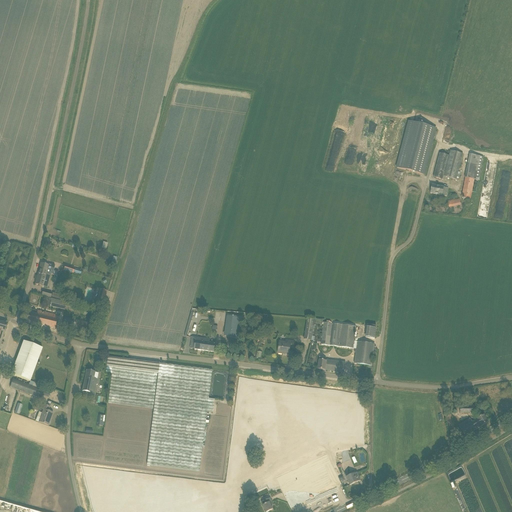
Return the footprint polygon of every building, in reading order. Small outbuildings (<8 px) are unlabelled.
[(409,122),(397,168),(423,175),(435,128),(409,122)] [(444,172),(443,176),(456,180),(463,154),(450,151),(445,172),(444,172)] [(448,156),(440,153),(439,153),(433,177),(442,180),(443,176),(444,172),(448,156)] [(483,157),(481,157),(478,156),(473,180),(478,181),(483,157)] [(473,180),(466,178),(462,198),(470,200),(473,180)] [(448,188),(432,185),(430,193),(447,197),(448,188)] [(461,205),(459,199),(448,201),(449,207),(461,205)] [(35,284),(43,286),(47,288),(51,274),(53,275),(54,271),(52,270),(53,267),(41,264),(35,284)] [(98,299),(104,301),(106,292),(100,290),(98,299)] [(37,315),(27,312),(25,322),(55,329),(58,316),(37,311),(37,315)] [(64,317),(63,324),(89,330),(91,323),(64,317)] [(307,319),(306,327),(305,333),(312,335),(315,320),(307,319)] [(324,323),(321,343),(321,345),(329,346),(332,324),(324,323)] [(239,338),(241,326),(227,324),(225,336),(239,338)] [(356,327),(333,324),(330,346),(353,349),(354,342),(356,327)] [(375,338),(377,326),(368,324),(366,337),(375,338)] [(192,337),(190,349),(214,352),(215,344),(203,342),(203,339),(192,337)] [(11,375),(30,382),(42,349),(23,341),(11,375)] [(289,355),(289,353),(290,348),(293,349),(294,342),(286,341),(286,343),(279,342),(278,354),(289,355)] [(356,349),(354,364),(371,366),(374,344),(354,342),(353,349),(356,349)] [(213,370),(163,364),(108,357),(106,373),(112,374),(109,403),(152,409),(153,409),(158,373),(159,373),(147,466),(200,472),(207,412),(214,412),(215,400),(209,399),(213,370)] [(327,361),(323,361),(323,358),(319,358),(319,360),(318,370),(325,371),(325,370),(344,373),(345,362),(327,360),(327,361)] [(94,398),(94,394),(98,379),(94,378),(95,372),(86,371),(82,392),(90,393),(89,397),(94,398)] [(13,379),(10,387),(41,399),(42,395),(49,398),(51,391),(39,386),(38,389),(13,379)] [(277,401),(278,385),(269,385),(268,401),(277,401)] [(460,405),(460,413),(473,413),(473,404),(460,405)] [(39,422),(49,426),(53,414),(48,412),(50,407),(44,405),(42,410),(43,410),(39,422)] [(344,413),(344,445),(367,445),(367,414),(344,413)] [(445,416),(449,434),(454,432),(450,415),(445,416)] [(458,425),(465,436),(488,423),(485,419),(486,419),(484,415),(477,419),(472,422),(470,418),(458,425)] [(350,485),(360,481),(357,473),(346,478),(350,485)] [(267,483),(270,490),(280,486),(276,478),(267,483)] [(261,502),(265,511),(268,511),(273,510),(269,503),(272,502),(270,498),(261,502)]
